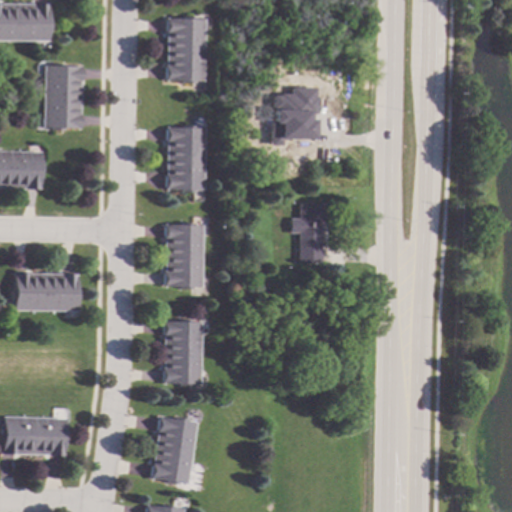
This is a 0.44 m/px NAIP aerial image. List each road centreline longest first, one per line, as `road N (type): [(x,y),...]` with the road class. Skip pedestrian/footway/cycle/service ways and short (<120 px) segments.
road 1 (residential): [(90,511),(108,422),(123,236),(129,0)]
road 2 (secondary): [(398,511),(417,338),(432,0)]
road 3 (secondary): [(390,0),(384,343),(393,511)]
road 4 (residential): [(123,236),(0,233)]
